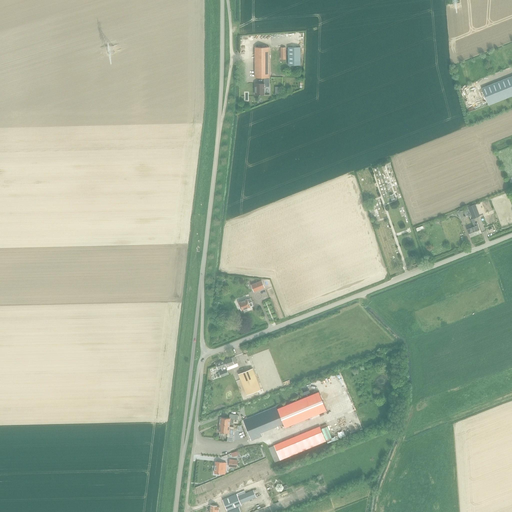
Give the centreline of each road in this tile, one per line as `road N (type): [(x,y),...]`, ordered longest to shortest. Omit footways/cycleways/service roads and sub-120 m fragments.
road 1 (unclassified): [(205,353),(511,234)]
road 2 (tertiary): [(199,289),(219,128),(222,0)]
road 3 (tertiary): [(199,289),(180,455)]
road 4 (unknown): [(192,446),(242,443),(343,413)]
road 5 (residential): [(184,511),(200,363)]
